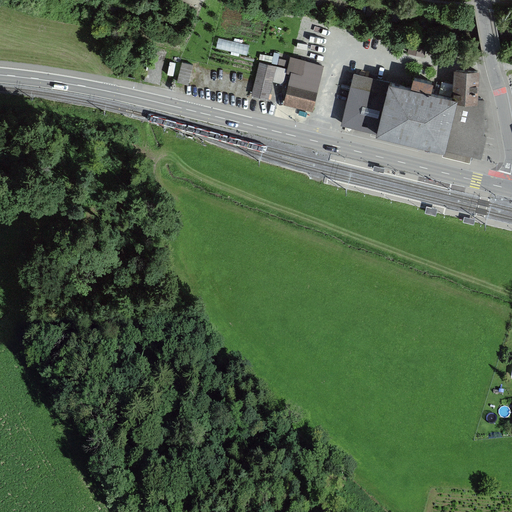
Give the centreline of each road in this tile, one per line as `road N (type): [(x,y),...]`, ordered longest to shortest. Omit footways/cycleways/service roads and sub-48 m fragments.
road 1 (primary): [(0,75),(131,96),(507,188)]
road 2 (residential): [(511,157),(482,0)]
